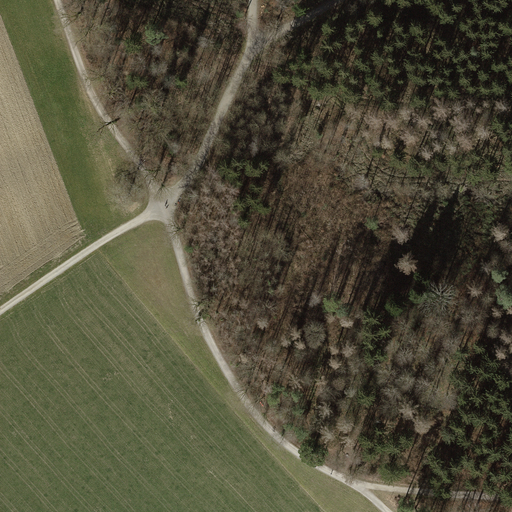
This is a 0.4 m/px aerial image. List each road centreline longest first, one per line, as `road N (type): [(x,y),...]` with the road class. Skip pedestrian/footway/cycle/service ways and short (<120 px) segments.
road 1 (track): [(355,484),(284,442),(237,387),(205,327),(160,198),(100,105),(60,0)]
road 2 (track): [(340,0),(252,54),(199,161),(164,207)]
road 3 (track): [(0,312),(164,207)]
road 4 (track): [(511,496),(355,484)]
